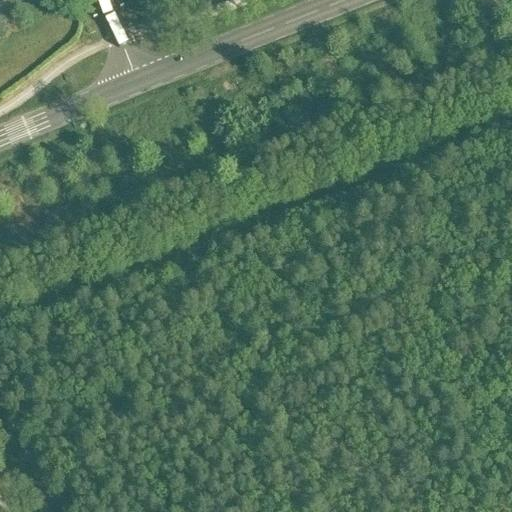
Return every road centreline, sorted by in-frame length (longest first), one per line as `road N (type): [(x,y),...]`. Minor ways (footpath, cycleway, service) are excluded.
road 1 (secondary): [(137,84),(354,0)]
road 2 (secondary): [(0,140),(137,84)]
